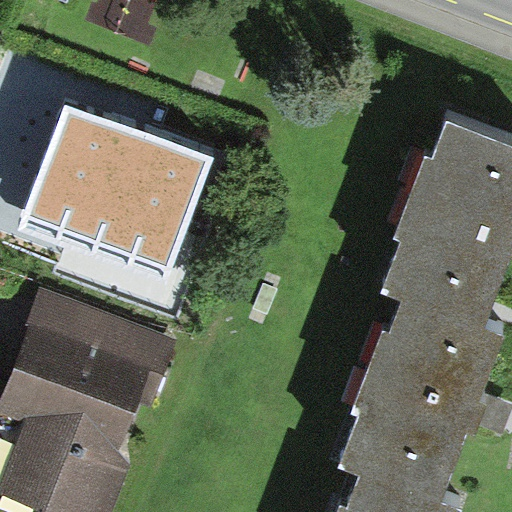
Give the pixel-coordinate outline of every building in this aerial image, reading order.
[(165,264),(203,162),(67,112),(29,214),(165,264)] [(374,288),(485,328),(511,252),(511,138),(438,112),(374,288)] [(91,511),(156,336),(43,295),(3,405),(33,415),(6,490),(65,511),(91,511)] [(332,456),(446,497),(504,337),(391,295),(332,456)] [(333,511),(458,511),(461,505),(350,465),(333,511)]
